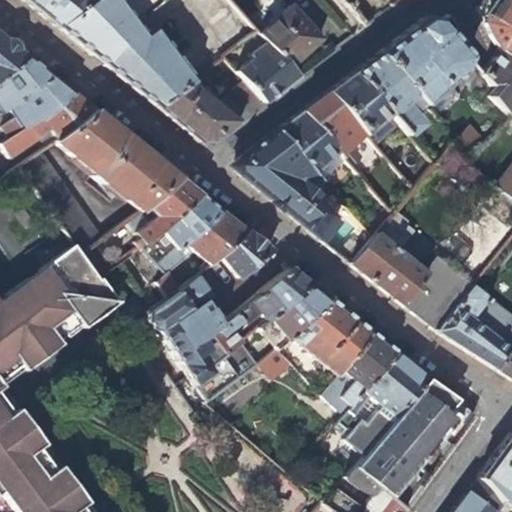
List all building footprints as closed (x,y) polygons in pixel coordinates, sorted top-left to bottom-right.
[(20,0),(55,27),(91,0),(20,0)] [(91,0),(55,27),(92,58),(114,76),(154,108),(189,83),(191,81),(154,31),(148,29),(140,35),(136,30),(131,24),(140,18),(165,0),(91,0)] [(511,0),(480,0),(475,8),(491,42),(495,50),(511,62),(511,0)] [(257,35),(264,43),(287,69),(312,46),(318,39),(288,6),(257,35)] [(397,37),(375,53),(411,96),(418,104),(421,107),(460,78),(467,59),(461,53),(449,39),(434,23),(419,20),(397,37)] [(0,36),(0,78),(28,59),(5,41),(0,36)] [(234,73),(241,81),(261,103),(287,84),(295,78),(287,69),(264,43),(246,55),(251,61),(234,73)] [(511,62),(495,50),(488,61),(479,74),(476,77),(486,89),(493,86),(485,97),(504,114),(511,104),(511,62)] [(419,126),(408,114),(400,104),(411,96),(375,53),(365,61),(349,73),(387,116),(395,125),(405,137),(419,126)] [(0,111),(6,108),(50,77),(38,68),(28,59),(0,78),(0,111)] [(362,136),(387,116),(349,73),(341,80),(324,93),(361,135),(362,136)] [(0,126),(0,142),(37,118),(40,119),(72,95),(59,85),(50,77),(6,108),(12,118),(0,126)] [(244,116),(261,103),(241,81),(225,96),(244,116)] [(237,122),(189,83),(154,108),(197,144),(207,144),(237,122)] [(342,151),(361,135),(324,93),(317,98),(299,111),(336,152),(342,160),(347,166),(352,161),(342,151)] [(0,152),(4,159),(35,139),(47,131),(53,139),(92,112),(85,106),(72,95),(40,119),(37,118),(0,142),(0,152)] [(408,114),(418,104),(411,96),(400,104),(408,114)] [(312,174),(336,152),(299,111),(291,117),(273,131),(312,174)] [(122,199),(138,213),(143,209),(176,180),(131,144),(92,112),(53,139),(50,142),(71,158),(69,161),(119,203),(122,199)] [(371,146),(395,125),(387,116),(362,136),(371,146)] [(452,141),(446,149),(462,165),(465,161),(484,143),(467,126),(452,141)] [(41,148),(50,142),(53,139),(47,131),(35,139),(41,148)] [(306,192),(317,180),(312,174),(273,131),(247,151),(232,162),(235,172),(275,205),(303,228),(320,242),(335,223),(309,201),(306,192)] [(403,237),(462,165),(446,149),(431,167),(374,234),(371,234),(369,237),(347,264),(393,302),(431,333),(468,288),(433,260),(420,275),(379,241),(381,237),(386,237),(393,228),(403,237)] [(39,150),(17,166),(66,234),(88,217),(39,150)] [(318,181),(342,160),(336,152),(312,174),(317,180),(318,181)] [(511,205),(511,164),(496,183),(492,188),(511,205)] [(141,245),(148,241),(173,222),(197,197),(188,189),(176,180),(143,209),(152,219),(132,235),(136,240),(131,244),(135,250),(141,245)] [(164,273),(180,261),(182,260),(175,251),(181,246),(219,215),(208,206),(197,197),(173,222),(148,241),(141,245),(163,274),(164,273)] [(125,224),(132,235),(152,219),(143,209),(138,213),(125,224)] [(205,266),(245,235),(231,225),(219,215),(181,246),(205,266)] [(334,253),(347,264),(369,237),(358,225),(334,253)] [(251,241),(245,235),(205,266),(192,277),(175,290),(162,300),(139,318),(145,327),(152,331),(202,405),(255,366),(243,350),(238,343),(237,343),(219,358),(203,337),(220,324),(202,301),(207,296),(203,292),(232,271),(238,279),(269,255),(259,247),(251,241)] [(99,277),(84,254),(83,256),(73,243),(39,268),(82,326),(119,299),(101,275),(99,277)] [(180,261),(192,277),(205,266),(181,246),(175,251),(182,260),(180,261)] [(89,251),(84,254),(99,277),(101,275),(110,269),(97,252),(93,256),(89,251)] [(50,283),(39,268),(34,272),(28,276),(63,324),(62,335),(60,333),(57,336),(61,341),(77,329),(82,326),(69,309),(50,283)] [(256,313),(263,323),(308,287),(287,270),(254,295),(256,296),(225,320),(220,324),(203,337),(219,358),(237,343),(227,330),(239,321),(241,324),(256,313)] [(151,283),(162,300),(175,290),(164,273),(151,283)] [(0,409),(11,403),(7,396),(0,386),(0,385),(5,382),(1,376),(12,369),(22,362),(26,367),(61,341),(57,336),(60,333),(62,335),(63,324),(28,276),(4,293),(7,297),(0,302),(0,409)] [(471,285),(468,288),(431,333),(491,371),(505,351),(504,351),(492,340),(468,318),(485,298),(471,285)] [(276,331),(285,342),(330,305),(308,287),(263,323),(238,343),(243,350),(247,346),(250,348),(264,337),(266,339),(276,331)] [(215,308),(207,296),(202,301),(220,324),(225,320),(215,308)] [(508,318),(485,298),(468,318),(492,340),(500,329),(508,318)] [(293,343),(333,376),(337,371),(369,336),(330,305),(285,342),(276,350),(281,356),(293,343)] [(511,341),(511,339),(500,329),(492,340),(504,351),(511,341)] [(346,408),(392,355),(369,336),(337,371),(333,376),(316,395),(339,416),(346,408)] [(289,365),(281,356),(276,350),(267,358),(280,373),(289,365)] [(511,357),(505,351),(491,371),(511,384),(511,357)] [(392,417),(399,410),(425,380),(392,355),(346,408),(339,416),(329,427),(338,435),(342,430),(346,434),(340,441),(359,457),(375,437),(392,417)] [(433,425),(449,436),(453,431),(457,425),(461,427),(464,429),(472,417),(453,399),(425,380),(399,410),(428,433),(433,425)] [(15,408),(11,403),(0,409),(0,511),(87,511),(83,505),(88,501),(63,464),(57,468),(49,456),(41,446),(47,442),(21,404),(15,408)] [(428,433),(399,410),(392,417),(375,437),(390,449),(398,438),(414,446),(418,439),(421,441),(428,433)] [(428,433),(449,449),(453,439),(449,436),(433,425),(428,433)] [(421,441),(442,457),(449,449),(428,433),(421,441)] [(511,476),(511,435),(509,433),(496,452),(475,479),(497,505),(502,499),(511,487),(503,481),(506,476),(511,476)] [(390,449),(375,437),(359,457),(375,470),(379,465),(409,488),(413,483),(416,485),(419,488),(427,478),(408,463),(390,449)] [(408,463),(427,478),(430,470),(426,467),(430,462),(435,455),(438,458),(440,460),(442,457),(421,441),(418,439),(414,446),(398,438),(390,449),(408,463)] [(348,470),(401,511),(406,497),(404,494),(409,488),(379,465),(375,470),(359,457),(348,470)] [(340,478),(319,500),(317,502),(331,511),(401,511),(348,470),(340,478)] [(489,511),(492,511),(497,505),(475,479),(470,486),(465,494),(489,511)] [(502,499),(511,508),(511,485),(511,487),(502,499)] [(450,511),(489,511),(465,494),(456,505),(450,511)] [(331,511),(317,502),(309,511),(331,511)]
